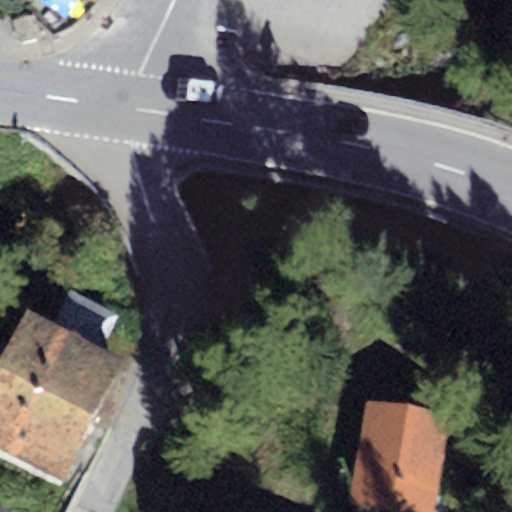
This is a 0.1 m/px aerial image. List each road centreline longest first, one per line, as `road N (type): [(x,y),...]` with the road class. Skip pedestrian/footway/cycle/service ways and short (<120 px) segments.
road 1 (residential): [(94,511),(161,370),(173,319),(166,263),(130,140),(133,108)]
road 2 (primary): [(511,189),(345,142),(133,108)]
road 3 (primary): [(133,108),(0,90)]
